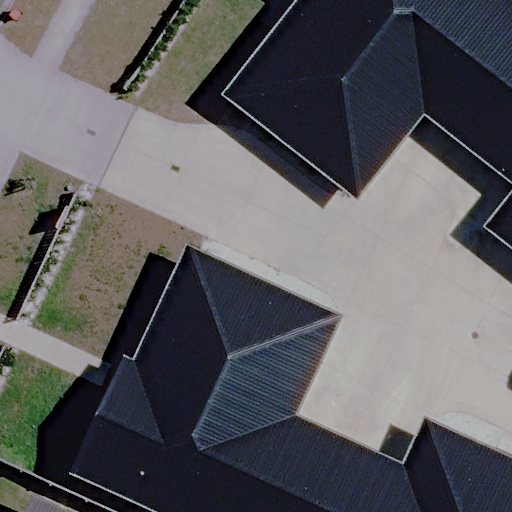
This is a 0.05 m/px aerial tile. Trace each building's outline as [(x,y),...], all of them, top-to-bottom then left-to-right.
[(466,151),(511,92),(511,4),(506,0),(299,0),(222,99),(351,199),(418,114),(466,151)] [(511,92),(466,151),(511,186),(511,191),(483,229),(511,251),(511,92)] [(64,482),(131,511),(312,511),(342,447),(286,422),(334,317),(183,249),(130,367),(119,362),(64,482)] [(342,447),(312,511),(511,511),(511,467),(419,426),(398,472),(342,447)] [(47,511),(29,503),(24,511),(47,511)]
